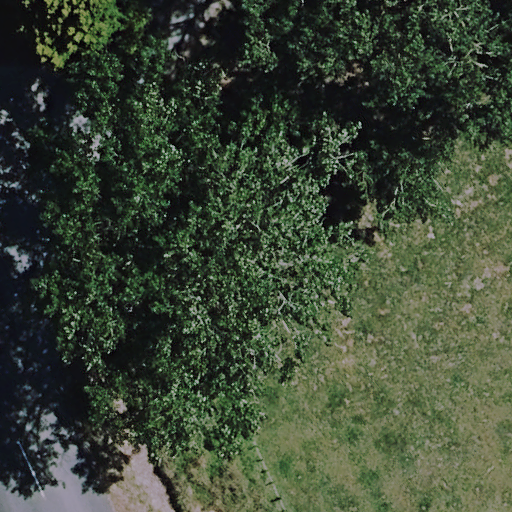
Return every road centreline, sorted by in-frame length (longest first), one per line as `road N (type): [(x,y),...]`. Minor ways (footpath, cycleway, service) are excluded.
road 1 (track): [(0,264),(184,0)]
road 2 (unclassified): [(0,402),(50,511)]
